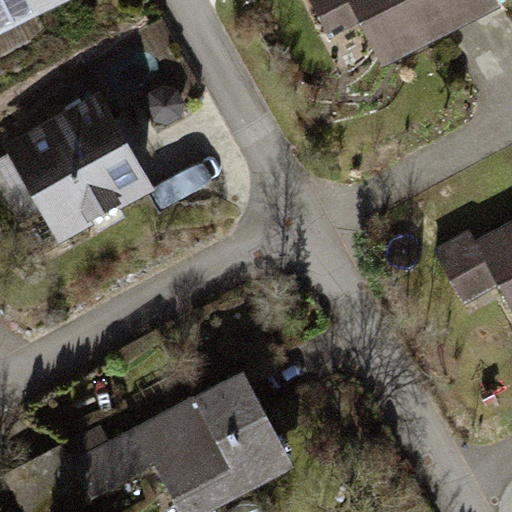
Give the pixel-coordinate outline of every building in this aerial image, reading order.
[(0,0),(0,38),(78,0),(0,0)] [(317,0),(338,37),(369,21),(394,68),(511,6),(511,4),(509,0),(317,0)] [(113,96),(0,159),(0,167),(50,256),(167,191),(113,96)] [(511,229),(490,242),(482,230),(440,254),(475,313),(511,291),(511,229)] [(232,511),(314,467),(260,370),(123,447),(111,424),(9,480),(26,511),(87,511),(165,469),(189,511),(232,511)]
